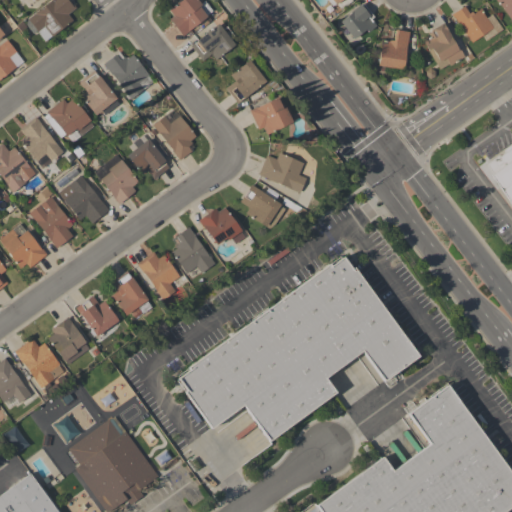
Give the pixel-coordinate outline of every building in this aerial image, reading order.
[(49,0),(69,0),(75,7),(67,14),(71,20),(51,36),(50,36),(44,41),(27,18),(49,0)] [(196,0),(199,4),(203,1),(211,11),(205,15),(206,16),(188,30),(189,31),(182,36),(168,19),(173,16),(168,9),(179,0),(196,0)] [(349,0),(339,9),(335,4),(334,5),(330,0),(349,0)] [(511,19),(511,20),(498,2),(497,3),(494,0),(511,0),(511,19)] [(338,21),(351,11),(351,10),(359,4),(360,5),(362,4),(372,17),(368,19),(374,27),(367,32),(365,29),(352,39),(338,21)] [(453,17),(452,18),(450,14),(463,6),(468,14),(470,12),(472,14),(480,8),(482,11),(481,12),(485,18),(493,29),(482,36),(471,43),(453,17)] [(482,36),(493,29),(485,18),(491,15),(502,30),(485,42),(482,36)] [(234,45),(215,60),(210,54),(201,61),(189,45),(193,43),(196,42),(195,41),(217,23),(234,45)] [(448,65),(447,63),(438,69),(426,50),(427,50),(421,41),(428,36),(427,34),(430,32),(430,31),(442,24),(456,48),(457,47),(463,57),(448,65)] [(402,69),(377,65),(381,39),(387,40),(392,40),(394,29),(408,31),(402,69)] [(0,43),(6,39),(15,51),(8,57),(15,67),(13,68),(16,73),(12,76),(9,72),(0,78),(0,43)] [(102,63),(114,54),(119,60),(123,57),(125,59),(132,54),(147,75),(152,82),(134,96),(135,98),(133,99),(132,97),(130,99),(102,63)] [(265,81),(237,103),(225,88),(234,81),(229,75),(248,60),(265,81)] [(104,115),(100,110),(94,115),(83,101),(79,103),(77,100),(80,98),(79,96),(85,91),(78,82),(93,70),(115,98),(114,99),(118,104),(104,115)] [(248,110),(253,107),(254,108),(276,97),(282,109),(284,107),(291,122),(266,134),(262,127),(257,129),(248,110)] [(62,99),(65,103),(72,98),(89,120),(88,121),(92,126),(79,136),(74,129),(65,136),(64,134),(59,138),(42,117),(46,113),(45,112),(62,99)] [(163,115),(169,123),(178,116),(194,136),(189,140),(191,143),(186,147),(190,151),(178,160),(171,151),(171,150),(151,125),(163,115)] [(35,116),(42,126),(41,126),(62,152),(50,161),(44,154),(35,161),(18,140),(24,136),(18,129),(35,116)] [(165,154),(161,157),(164,161),(163,161),(168,168),(153,179),(146,170),(140,174),(126,155),(147,139),(152,146),(157,143),(165,154)] [(0,143),(1,143),(7,151),(13,147),(27,166),(28,166),(34,173),(23,182),(24,183),(12,193),(0,177),(0,143)] [(511,206),(490,175),(492,173),(485,164),(498,155),(499,156),(504,152),(502,150),(511,143),(511,144),(511,206)] [(297,175),(305,178),(298,193),(267,179),(257,174),(265,155),(275,159),(278,152),(302,163),(297,175)] [(105,162),(115,154),(137,182),(131,187),(134,191),(118,204),(112,198),(113,197),(92,172),(105,162)] [(107,210),(90,224),(84,215),(78,220),(62,199),(72,191),(67,185),(79,175),(107,210)] [(265,226),(264,227),(244,213),(248,208),(239,202),(250,185),(279,204),(279,206),(284,209),(274,224),(268,228),(265,226)] [(55,248),(28,213),(50,196),(56,205),(71,225),(66,229),(71,236),(55,248)] [(214,208),(217,212),(223,207),(240,231),(239,231),(243,237),(233,244),(229,238),(227,240),(226,238),(215,245),(203,227),(202,227),(197,220),(214,208)] [(28,268),(25,264),(19,269),(1,246),(2,245),(0,242),(0,238),(18,223),(24,231),(25,230),(40,248),(45,254),(28,268)] [(213,263),(200,273),(195,266),(184,274),(169,252),(175,248),(174,245),(179,242),(174,236),(187,226),(213,263)] [(152,251),(157,259),(162,255),(178,276),(168,283),(174,291),(161,300),(154,290),(155,290),(142,273),(135,264),(152,251)] [(324,378),(334,392),(268,441),(241,405),(209,429),(182,392),(184,390),(176,378),(188,370),(187,368),(189,366),(189,365),(325,265),(326,265),(328,264),(329,265),(341,256),(350,268),(352,267),(417,356),(382,381),(360,351),(324,378)] [(0,287),(0,263),(5,259),(8,263),(2,267),(5,270),(0,273),(0,275),(6,283),(0,287)] [(125,270),(146,299),(145,300),(150,307),(141,314),(136,307),(124,315),(110,295),(116,291),(110,282),(125,270)] [(91,296),(98,305),(103,301),(117,320),(95,336),(94,334),(92,336),(89,331),(90,330),(79,314),(79,315),(74,308),(91,296)] [(67,364),(64,360),(63,361),(46,338),(53,333),(50,330),(67,317),(72,324),(71,325),(84,342),(83,343),(87,349),(67,364)] [(31,338),(37,347),(42,343),(58,365),(56,366),(61,372),(52,378),(53,378),(40,388),(13,351),(31,338)] [(0,360),(3,358),(10,367),(10,368),(29,395),(28,395),(32,400),(22,407),(18,403),(12,395),(2,402),(0,399),(0,360)] [(511,475),(511,501),(509,504),(511,506),(502,511),(319,511),(314,505),(381,456),(391,471),(427,444),(406,414),(429,397),(428,396),(445,384),(511,475)] [(107,419),(118,435),(123,431),(156,476),(138,490),(142,496),(129,505),(125,499),(107,511),(105,511),(73,468),(79,464),(67,449),(107,419)] [(0,511),(0,494),(29,473),(56,511),(0,511)]
